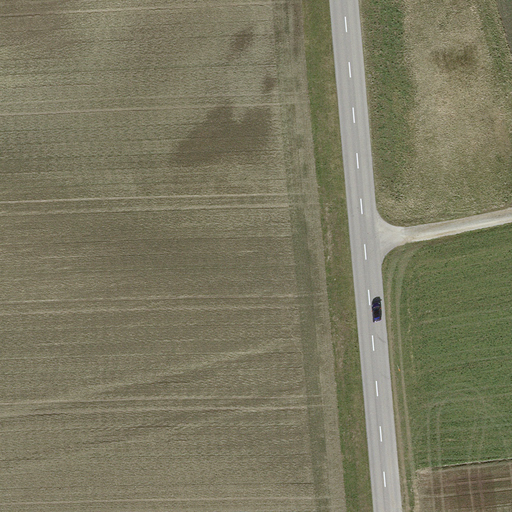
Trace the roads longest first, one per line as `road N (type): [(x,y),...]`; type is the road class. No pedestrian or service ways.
road 1 (unclassified): [(393,511),(349,0)]
road 2 (track): [(511,218),(370,245)]
